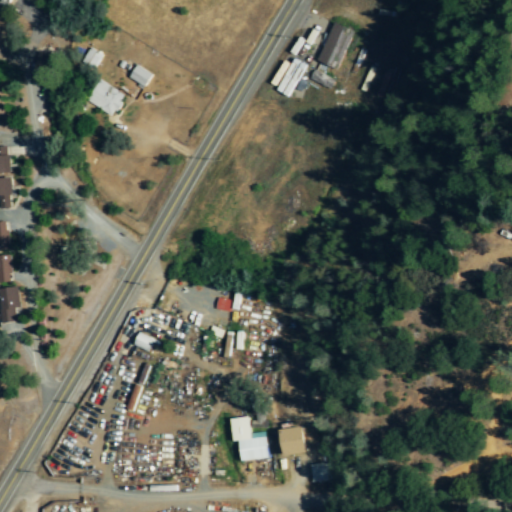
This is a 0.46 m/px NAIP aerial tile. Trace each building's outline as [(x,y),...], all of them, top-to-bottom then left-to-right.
[(339,70),(353,30),(332,23),(318,63),(339,70)] [(82,64),(96,69),(101,53),(87,49),(82,64)] [(152,73),(135,66),(129,80),(147,87),(152,73)] [(330,90),(335,80),(314,69),(309,80),(330,90)] [(125,96),(100,80),(86,101),(112,117),(125,96)] [(0,208),(12,208),(11,156),(7,156),(6,146),(0,146),(0,208)] [(0,283),(11,282),(10,257),(0,257),(0,283)] [(16,310),(20,309),(18,288),(0,289),(0,323),(17,323),(16,310)] [(264,433),(249,434),(247,417),(229,419),(231,443),(238,442),(240,462),(266,459),(264,433)] [(307,454),(304,428),(281,430),(284,457),(307,454)]
